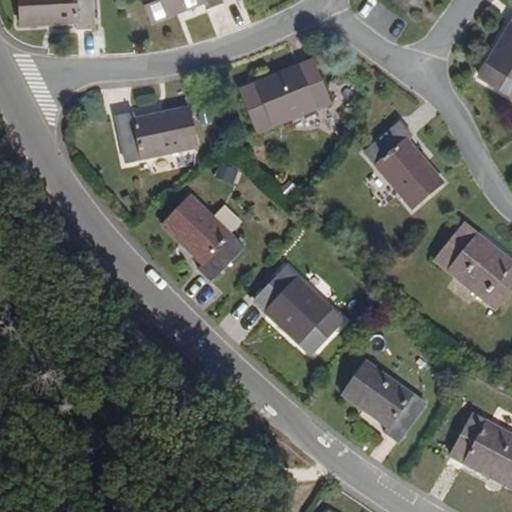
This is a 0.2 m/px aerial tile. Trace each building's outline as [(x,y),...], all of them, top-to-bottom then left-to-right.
[(94,38),(95,0),(20,0),(20,27),(77,29),(77,37),(94,38)] [(207,14),(224,4),(221,0),(140,0),(155,30),(202,6),(207,14)] [(397,3),(393,0),(375,0),(373,2),(389,14),(397,3)] [(383,22),(389,14),(373,2),(368,10),(383,22)] [(511,108),(511,106),(511,28),(511,29),(507,27),(481,67),(485,70),(476,84),(511,108)] [(270,140),(343,109),(327,69),(310,75),(308,71),(268,88),(269,93),(253,100),(270,140)] [(129,164),(203,154),(197,113),(142,122),(140,113),(122,117),(129,164)] [(404,148),(411,141),(399,127),(361,161),(412,216),(441,189),(404,148)] [(215,283),(250,247),(198,196),(170,225),(210,265),(204,271),(215,283)] [(511,260),(477,234),(473,239),(459,230),(433,265),(498,312),(511,294),(511,268),(511,266),(511,260)] [(316,357),(345,324),(284,271),(255,305),(267,316),(263,321),(298,351),(302,346),(316,357)] [(398,451),(429,413),(368,366),(344,398),(389,432),(383,441),(398,451)] [(494,511),(498,511),(511,486),(511,468),(448,434),(426,475),(441,484),(439,490),(480,511),(482,506),(494,511)]
